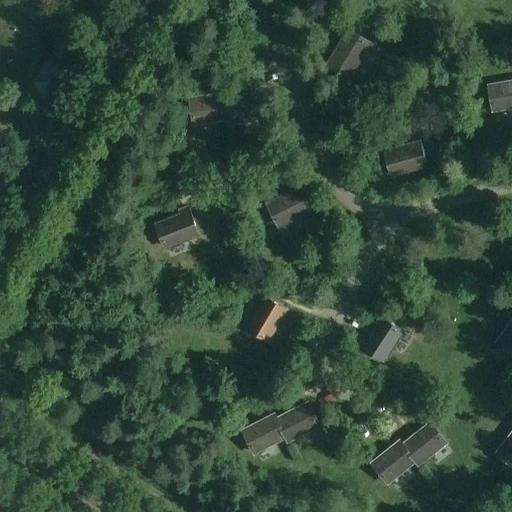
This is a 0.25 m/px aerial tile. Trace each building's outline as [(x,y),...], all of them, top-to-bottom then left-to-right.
[(370,43),(348,30),(328,64),(350,77),(370,43)] [(511,107),(511,81),(489,85),(493,111),(511,107)] [(229,119),(226,98),(225,93),(190,99),(194,124),(229,119)] [(261,93),(226,98),(229,119),(230,124),(264,119),(261,93)] [(426,167),(419,142),(395,148),(394,145),(384,147),(392,176),(426,167)] [(315,209),(304,186),(268,204),(279,227),(315,209)] [(199,236),(188,208),(178,212),(180,215),(157,224),(166,248),(199,236)] [(287,310),(262,295),(256,304),(260,306),(247,327),(269,340),(287,310)] [(403,331),(382,317),(368,338),(365,336),(359,344),(384,361),(403,331)] [(511,322),(497,342),(511,352),(511,322)] [(277,419),(286,438),(288,442),(320,427),(308,403),(277,419)] [(286,438),(277,419),(275,414),(243,430),(254,453),(286,438)] [(430,422),(403,444),(416,461),(419,465),(446,443),(430,422)] [(511,433),(497,453),(511,465),(511,433)] [(416,461),(403,444),(400,441),(372,463),(388,483),(416,461)]
